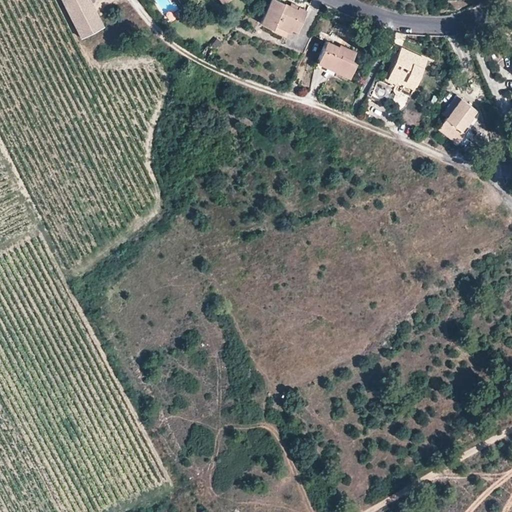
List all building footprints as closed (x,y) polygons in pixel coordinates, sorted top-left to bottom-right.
[(103,23),(91,0),(62,0),(80,35),(103,23)] [(306,7),(297,3),(295,9),(286,5),(274,0),(269,0),(259,24),(273,30),(272,32),(286,38),(292,25),(297,28),(306,7)] [(295,9),(297,3),(289,0),(288,0),(286,5),(295,9)] [(333,64),(331,69),(351,77),(357,60),(351,58),(355,47),(340,41),(339,45),(325,39),(317,58),(333,64)] [(407,79),(417,83),(428,58),(400,46),(386,79),(403,87),(405,82),(407,79)] [(329,72),(331,69),(333,64),(317,58),(314,65),(329,72)] [(415,87),(417,83),(407,79),(405,82),(415,87)] [(462,125),(470,113),(474,106),(454,92),(446,102),(447,106),(442,112),(444,115),(437,126),(458,140),(465,128),(462,125)] [(418,127),(424,112),(408,106),(402,120),(418,127)] [(474,115),(470,113),(462,125),(465,128),(474,115)]
